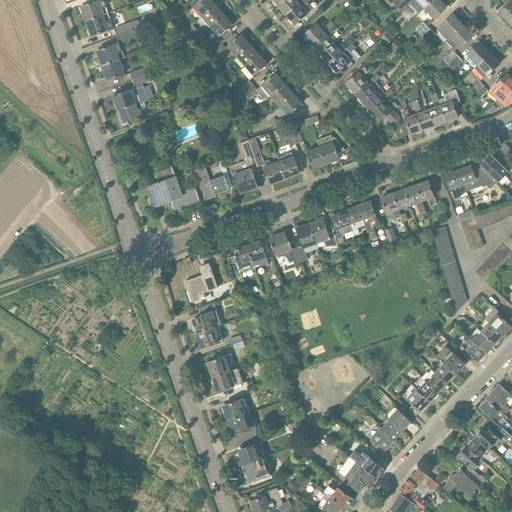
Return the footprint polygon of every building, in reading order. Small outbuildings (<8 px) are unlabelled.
[(86,22),(104,15),(108,14),(106,8),(107,8),(104,0),(101,0),(86,6),(86,7),(82,9),(86,22)] [(201,0),(193,7),(202,18),(216,5),(211,0),(201,0)] [(287,16),(304,0),(285,0),(278,6),(287,16)] [(304,0),(287,16),(295,25),(312,10),(307,4),(311,0),(304,0)] [(419,13),(424,9),(433,0),(406,0),(398,8),(401,12),(410,4),(419,13)] [(433,0),(424,9),(434,20),(446,8),(438,0),(433,0)] [(171,10),(175,15),(185,7),(181,2),(171,10)] [(508,21),(511,17),(511,2),(500,13),(508,21)] [(202,18),(210,27),(225,15),(216,5),(202,18)] [(175,15),(179,19),(189,11),(185,7),(175,15)] [(96,35),(110,30),(104,15),(86,22),(91,35),(96,33),(96,35)] [(210,27),(219,38),(233,25),(225,15),(210,27)] [(437,31),(447,41),(463,26),(453,15),(437,31)] [(115,29),(117,36),(141,27),(138,20),(115,29)] [(326,26),(329,30),(330,30),(335,25),(332,21),(326,26)] [(416,29),(423,37),(431,29),(424,21),(416,29)] [(304,36),(313,46),(326,33),(317,24),(304,36)] [(313,46),(321,55),(334,43),(329,37),(338,29),(335,25),(330,30),(326,33),(313,46)] [(460,47),(460,48),(473,36),(463,26),(447,41),(446,41),(455,51),(460,47)] [(120,42),(120,43),(144,34),(141,27),(117,36),(119,42),(120,42)] [(423,37),(428,42),(436,34),(431,29),(423,37)] [(197,40),(202,36),(197,30),(192,34),(193,36),(197,40)] [(388,45),(393,40),(387,33),(382,38),(388,45)] [(227,47),(236,57),(250,44),(242,35),(227,47)] [(197,40),(202,46),(207,41),(202,36),(197,40)] [(342,45),(346,49),(352,44),(348,40),(342,45)] [(329,64),(342,52),(345,51),(336,41),(334,43),(321,55),(329,64)] [(214,50),(213,51),(218,56),(226,48),(222,43),(214,50)] [(102,66),(120,60),(125,58),(122,50),(119,44),(102,50),(102,51),(98,53),(102,66)] [(236,57),(245,67),(259,54),(250,44),(236,57)] [(346,49),(350,54),(355,48),(352,44),(346,49)] [(464,58),(474,68),(489,54),(480,44),(467,56),(467,55),(464,58)] [(385,52),(390,57),(397,50),(392,45),(385,52)] [(441,64),(446,69),(459,57),(453,51),(444,60),(445,60),(441,64)] [(342,52),(329,64),(337,74),(351,62),(342,52)] [(245,67),(254,77),(268,64),(259,54),(245,67)] [(474,68),(484,79),(499,64),(489,54),(474,68)] [(446,69),(451,74),(463,61),(459,57),(446,69)] [(223,59),(218,64),(222,68),(227,64),(223,59)] [(112,79),(125,74),(120,60),(102,66),(107,79),(112,78),(112,79)] [(226,73),(231,69),(227,64),(222,68),(226,73)] [(133,80),(145,76),(149,74),(147,67),(130,73),(133,80)] [(354,94),(368,82),(363,77),(369,72),(364,68),(359,72),(360,73),(346,84),(354,94)] [(265,101),(271,97),(285,84),(276,74),(262,86),(257,90),(254,93),(256,96),(258,94),(265,101)] [(372,79),(376,83),(381,78),(377,74),(372,79)] [(493,96),(497,100),(511,83),(511,78),(506,74),(501,80),(499,79),(489,90),(490,91),(488,93),(492,96),(493,96)] [(135,87),(147,83),(145,76),(133,80),(135,87)] [(471,90),(477,92),(484,85),(477,78),(472,83),(472,84),(469,87),(472,89),(471,90)] [(249,81),(240,89),(234,94),(236,97),(244,94),(253,86),(249,81)] [(354,94),(363,103),(376,92),(368,82),(354,94)] [(391,89),(394,92),(401,86),(397,83),(391,89)] [(511,83),(497,100),(506,108),(508,105),(509,106),(510,105),(511,103),(511,83)] [(271,97),(279,106),(294,94),(285,84),(271,97)] [(475,95),(479,99),(488,90),(484,85),(477,92),(475,95)] [(247,98),(248,98),(254,93),(257,90),(253,86),(244,94),(236,97),(238,101),(247,98)] [(372,113),(385,101),(394,93),(394,92),(391,89),(390,88),(381,97),(376,92),(363,103),(372,113)] [(119,111),(138,104),(136,98),(137,98),(133,89),(113,96),(113,98),(114,98),(119,111)] [(446,122),(458,118),(453,104),(460,101),(456,90),(448,92),(449,95),(445,97),(445,99),(439,101),(441,105),(446,122)] [(431,95),(434,103),(439,101),(437,93),(431,95)] [(279,106),(288,117),(290,115),(302,104),(294,94),(279,106)] [(396,100),(400,105),(405,100),(404,100),(400,96),(396,100)] [(423,131),(434,127),(428,110),(422,112),(418,100),(412,102),(413,103),(415,108),(417,114),(423,131)] [(386,116),(391,122),(392,123),(400,117),(394,110),(399,106),(395,101),(389,106),(385,101),(372,113),(380,122),(386,116)] [(123,125),(144,118),(141,110),(140,110),(138,104),(119,111),(118,111),(123,125)] [(270,114),(262,104),(257,109),(266,119),(270,115),(270,114)] [(446,122),(441,105),(435,107),(428,110),(434,127),(446,122)] [(411,135),(423,131),(417,114),(410,116),(408,110),(402,112),(411,135)] [(151,126),(170,119),(168,112),(149,119),(151,126)] [(307,126),(319,122),(317,116),(305,121),(307,126)] [(274,119),(269,123),(274,128),(285,124),(283,119),(276,121),(274,119)] [(303,142),(299,130),(296,124),(291,126),(292,132),(297,145),(303,142)] [(290,147),(297,145),(292,132),(285,135),(290,147)] [(251,170),(258,167),(252,151),(248,140),(238,144),(244,161),(228,167),(230,172),(232,171),(234,175),(241,195),(258,188),(251,170)] [(320,147),(326,165),(339,161),(337,154),(334,143),(320,147)] [(314,169),(326,165),(320,147),(307,152),(311,163),(314,169)] [(272,184),(285,179),(279,162),(272,164),(271,162),(265,165),(262,157),(262,158),(259,148),(252,151),(258,167),(264,165),(269,179),(270,178),(272,184)] [(279,162),(285,179),(298,175),(296,170),(298,169),(292,153),(285,156),(286,159),(279,162)] [(482,169),(497,183),(498,184),(509,173),(491,155),(480,166),(482,169)] [(490,190),(497,183),(482,169),(473,172),(471,166),(458,171),(465,190),(466,193),(470,190),(482,182),(490,190)] [(205,167),(195,171),(202,190),(207,188),(210,197),(229,190),(224,176),(210,181),(205,167)] [(200,201),(195,188),(195,189),(195,188),(182,193),(177,176),(175,177),(172,168),(156,173),(159,183),(148,187),(152,197),(154,196),(158,206),(167,203),(171,211),(174,209),(174,210),(200,201)] [(458,192),(465,190),(458,171),(446,175),(455,200),(460,198),(458,192)] [(431,206),(437,204),(435,198),(428,182),(416,186),(422,202),(429,200),(431,206)] [(411,207),(417,204),(421,216),(427,214),(425,207),(424,207),(422,202),(416,186),(405,190),(411,207)] [(399,211),(411,207),(405,190),(393,194),(399,211)] [(401,215),(399,211),(393,194),(381,198),(387,215),(389,222),(401,217),(401,215)] [(371,223),(377,221),(371,202),(358,207),(363,221),(367,231),(374,229),(371,223)] [(505,219),(511,216),(505,206),(500,208),(505,219)] [(345,211),(353,232),(354,236),(360,234),(356,223),(363,221),(358,207),(345,211)] [(500,222),(505,219),(500,208),(496,210),(500,222)] [(494,224),(500,222),(496,210),(490,212),(494,224)] [(345,235),(353,232),(345,211),(333,216),(338,229),(333,231),(335,236),(338,235),(339,235),(341,241),(347,239),(345,235)] [(461,222),(473,217),(475,217),(473,211),(459,216),(461,222)] [(489,226),(494,224),(490,212),(484,213),(489,226)] [(483,228),(489,226),(484,213),(478,215),(483,228)] [(477,230),(483,228),(478,215),(475,217),(473,217),(475,223),(477,230)] [(463,228),(475,223),(473,217),(461,222),(463,228)] [(329,240),(331,240),(323,219),(310,223),(318,247),(330,243),(329,240)] [(305,252),(318,247),(310,223),(296,228),(302,246),(297,248),(302,262),(308,260),(305,252)] [(465,234),(477,230),(475,223),(463,228),(465,234)] [(434,238),(447,233),(445,228),(432,232),(434,238)] [(390,244),(397,241),(392,229),(386,231),(390,244)] [(467,239),(479,235),(477,230),(465,234),(467,239)] [(302,262),(297,248),(291,249),(289,242),(288,242),(285,232),(277,235),(277,236),(270,238),(276,256),(277,256),(277,257),(286,256),(290,262),(293,261),(295,265),(302,262)] [(436,244),(449,239),(447,233),(434,238),(436,244)] [(469,245),(482,241),(479,235),(467,239),(469,245)] [(437,249),(450,245),(449,239),(436,244),(437,249)] [(472,251),(484,247),(482,241),(469,245),(472,251)] [(254,267),(267,262),(262,247),(261,248),(259,242),(246,246),(253,265),(254,267)] [(510,256),(511,254),(511,250),(504,243),(500,247),(510,256)] [(439,255),(452,250),(450,245),(437,249),(439,255)] [(240,270),(253,265),(246,246),(233,251),(240,270)] [(507,259),(510,256),(500,247),(496,251),(505,261),(507,259)] [(441,261),(454,256),(452,250),(439,255),(441,261)] [(501,265),(505,261),(496,251),(492,256),(501,265)] [(442,266),(455,262),(454,256),(441,261),(442,266)] [(497,269),(501,265),(492,256),(488,260),(497,269)] [(493,273),(497,269),(488,260),(484,264),(493,273)] [(444,272),(457,268),(455,262),(442,266),(444,272)] [(489,278),(493,273),(484,264),(480,268),(489,278)] [(209,292),(218,289),(209,265),(200,268),(204,278),(198,280),(198,278),(185,283),(189,291),(191,290),(196,302),(206,298),(204,293),(208,292),(209,292)] [(446,278),(459,273),(457,268),(444,272),(446,278)] [(485,282),(489,278),(480,268),(476,273),(485,282)] [(447,283),(460,279),(459,273),(446,278),(447,283)] [(449,289),(462,285),(460,279),(447,283),(449,289)] [(451,295),(464,290),(462,285),(449,289),(451,295)] [(451,295),(453,301),(465,296),(464,290),(451,295)] [(453,301),(456,313),(467,302),(465,296),(453,301)] [(198,334),(215,327),(212,321),(216,319),(214,314),(215,313),(212,305),(199,309),(202,318),(193,321),(198,334)] [(484,319),(486,320),(503,336),(511,327),(500,317),(502,315),(492,305),(484,314),(487,317),(484,319)] [(495,345),(503,336),(486,320),(477,329),(479,330),(495,345)] [(203,348),(221,342),(223,341),(220,334),(218,334),(216,327),(215,327),(198,334),(203,348)] [(487,353),(495,345),(479,330),(471,338),(487,353)] [(487,353),(471,338),(470,338),(467,342),(466,341),(461,346),(458,349),(464,354),(467,351),(479,362),(487,353)] [(244,348),(242,343),(233,346),(234,352),(244,348)] [(442,361),(456,375),(465,365),(454,353),(455,352),(453,351),(449,356),(447,355),(442,361)] [(213,378),(231,372),(226,359),(232,358),(231,355),(225,357),(208,363),(209,365),(208,366),(210,371),(211,371),(213,378)] [(447,384),(456,375),(442,361),(432,370),(447,384)] [(438,394),(447,384),(432,370),(431,372),(430,371),(422,378),(425,381),(426,382),(438,394)] [(511,392),(511,391),(511,371),(501,383),(511,392)] [(218,392),(236,385),(238,385),(236,380),(234,380),(231,372),(213,378),(213,379),(215,385),(218,392)] [(430,402),(438,394),(426,382),(418,390),(430,402)] [(486,399),(487,399),(505,416),(511,410),(506,405),(511,398),(511,395),(500,384),(486,399)] [(421,413),(430,402),(418,390),(416,389),(406,399),(421,413)] [(503,419),(505,416),(487,399),(479,408),(490,417),(501,427),(505,431),(510,426),(503,419)] [(228,421),(246,415),(241,400),(228,405),(228,406),(224,408),(228,421)] [(389,419),(390,420),(403,431),(411,422),(398,409),(389,419)] [(238,434),(252,429),(246,415),(228,421),(233,434),(238,433),(238,434)] [(395,441),(403,431),(390,420),(382,428),(395,441)] [(385,450),(395,441),(382,428),(381,427),(371,437),(385,450)] [(511,446),(511,437),(505,431),(501,427),(493,435),(485,427),(481,431),(480,430),(476,435),(476,436),(476,437),(492,451),(496,446),(504,439),(509,444),(511,446)] [(498,456),(492,451),(476,437),(474,439),(463,429),(457,436),(467,446),(482,461),(490,452),(496,458),(498,456)] [(244,465),(261,459),(256,445),(243,449),(244,451),(239,452),(244,465)] [(481,477),(475,471),(474,470),(482,461),(467,446),(466,447),(465,446),(460,451),(461,452),(457,456),(467,465),(466,465),(473,471),(474,472),(469,477),(484,491),(485,490),(483,487),(488,482),(481,476),(481,477)] [(385,469),(384,468),(370,458),(367,461),(361,456),(351,450),(347,456),(378,478),(385,469)] [(369,488),(378,478),(347,456),(341,451),(336,458),(351,470),(366,485),(369,488)] [(359,493),(366,485),(351,470),(336,458),(331,464),(349,481),(348,482),(351,486),(359,493)] [(254,478),(267,474),(261,459),(244,465),(249,479),(253,477),(254,478)] [(401,495),(416,504),(423,510),(429,503),(414,492),(416,488),(430,498),(439,485),(426,474),(419,469),(414,475),(412,474),(399,493),(401,495)] [(480,496),(484,491),(469,477),(461,469),(443,488),(450,494),(457,485),(472,498),(476,493),(480,496)] [(329,495),(347,508),(353,498),(338,487),(335,492),(329,487),(326,485),(324,487),(321,485),(318,488),(329,495)] [(254,511),(266,511),(276,509),(276,508),(278,508),(281,511),(285,511),(292,507),(288,501),(283,505),(277,489),(268,491),(269,495),(267,497),(251,502),(254,511)] [(328,511),(343,511),(347,508),(329,495),(319,508),(324,511),(326,510),(328,511)] [(391,510),(393,511),(410,511),(416,505),(415,504),(416,504),(401,495),(390,509),(391,510)]
